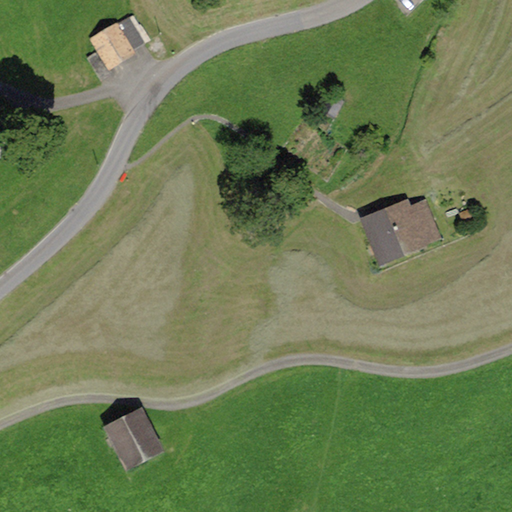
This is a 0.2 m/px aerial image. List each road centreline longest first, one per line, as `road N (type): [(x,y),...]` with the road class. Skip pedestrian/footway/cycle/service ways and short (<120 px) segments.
road 1 (track): [(0,426),(50,405),(123,399),(184,409),(235,384),(320,360),(422,375),(511,351)]
road 2 (residential): [(0,290),(86,212),(163,78),(224,42),(354,0)]
